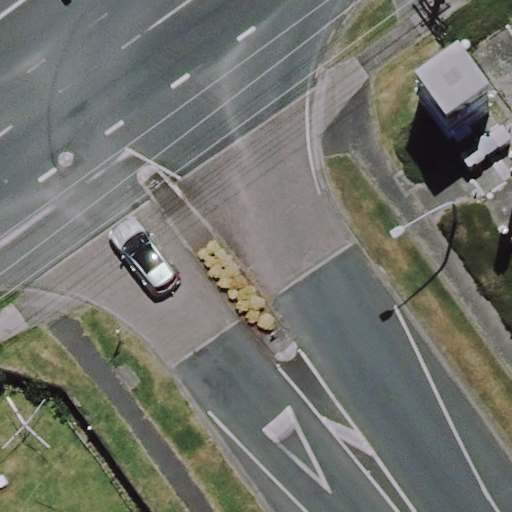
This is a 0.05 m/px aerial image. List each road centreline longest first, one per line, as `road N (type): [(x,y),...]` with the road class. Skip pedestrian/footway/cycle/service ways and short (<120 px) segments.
road 1 (tertiary): [(401,511),(139,149),(77,81)]
road 2 (tertiary): [(77,81),(184,0)]
